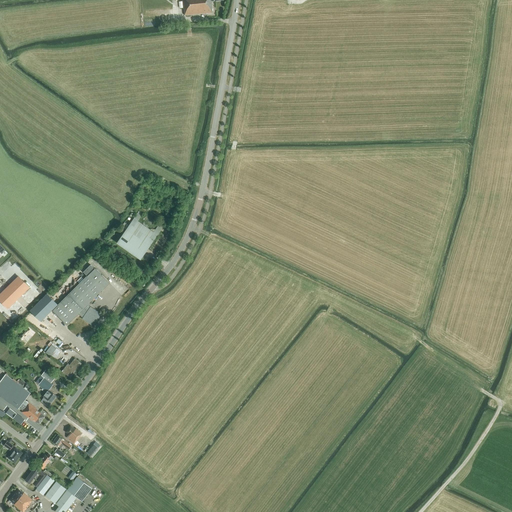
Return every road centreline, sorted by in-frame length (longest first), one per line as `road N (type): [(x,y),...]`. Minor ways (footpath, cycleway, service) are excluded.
road 1 (secondary): [(36,449),(185,240),(203,186),(236,0)]
road 2 (track): [(420,511),(495,418),(500,403),(483,391)]
